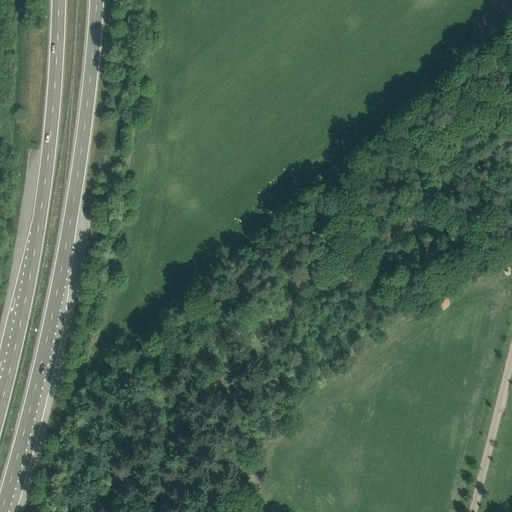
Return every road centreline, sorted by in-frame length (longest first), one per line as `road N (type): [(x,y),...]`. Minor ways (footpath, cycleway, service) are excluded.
road 1 (trunk): [(1,511),(64,253),(95,0)]
road 2 (trunk): [(58,0),(42,209),(0,405)]
road 3 (track): [(472,511),(511,358)]
